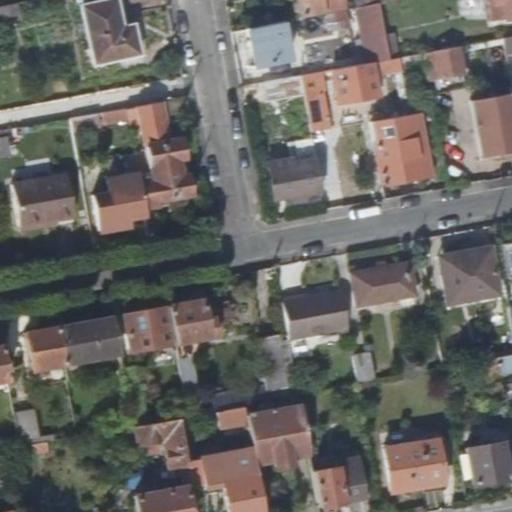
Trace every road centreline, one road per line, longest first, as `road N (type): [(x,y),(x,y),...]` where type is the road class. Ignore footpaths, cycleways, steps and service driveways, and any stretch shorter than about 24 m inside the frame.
road 1 (residential): [(244,247),(511,198)]
road 2 (residential): [(195,0),(244,247)]
road 3 (residential): [(0,296),(244,247)]
